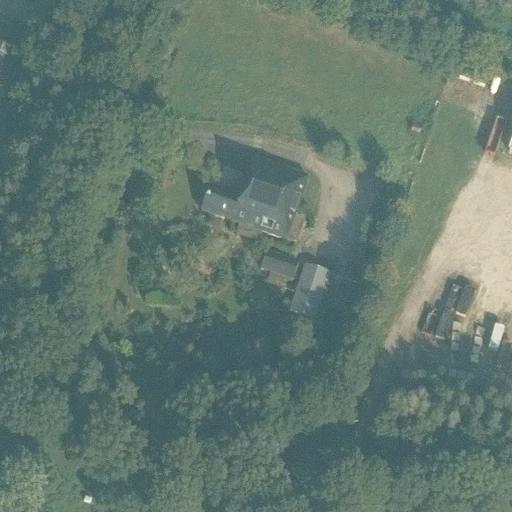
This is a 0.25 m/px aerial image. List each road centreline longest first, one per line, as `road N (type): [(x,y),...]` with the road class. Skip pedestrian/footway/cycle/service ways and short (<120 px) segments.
road 1 (track): [(304,511),(368,405),(447,237)]
road 2 (unclassified): [(283,511),(227,504),(0,439)]
road 3 (unclassified): [(0,315),(95,48)]
